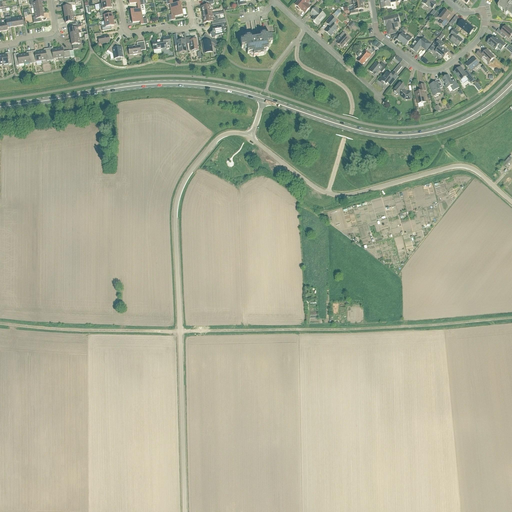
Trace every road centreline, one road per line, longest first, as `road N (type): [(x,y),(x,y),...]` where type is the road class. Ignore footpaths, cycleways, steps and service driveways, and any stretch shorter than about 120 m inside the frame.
road 1 (track): [(511,318),(173,332),(0,323)]
road 2 (unclassified): [(184,511),(175,205),(216,139),(249,136)]
road 3 (unclassified): [(511,202),(462,166),(334,195),(249,136)]
road 4 (secondary): [(263,99),(348,128),(411,135),(464,120),(511,84)]
road 5 (secondary): [(0,107),(148,84),(263,99)]
road 6 (residential): [(484,27),(470,48),(429,72),(379,36),(372,0)]
road 7 (residential): [(383,99),(275,2)]
road 8 (residential): [(119,0),(129,33),(188,27),(187,0)]
